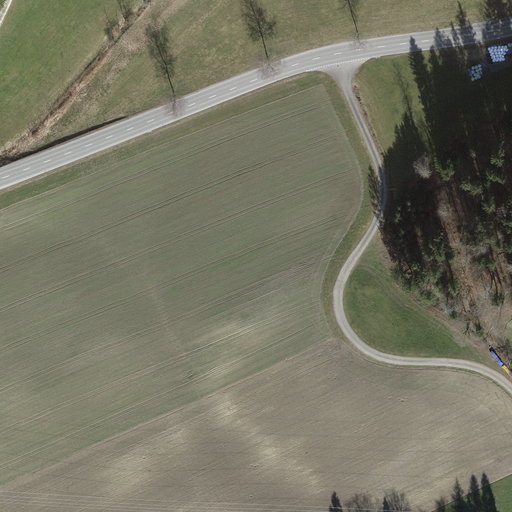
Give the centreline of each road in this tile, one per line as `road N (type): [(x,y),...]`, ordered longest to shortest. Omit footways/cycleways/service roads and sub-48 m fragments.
road 1 (tertiary): [(0,178),(282,72),(511,28)]
road 2 (track): [(511,389),(478,368),(392,361),(358,345),(347,329),(342,287),(384,198)]
road 3 (track): [(384,198),(334,57)]
